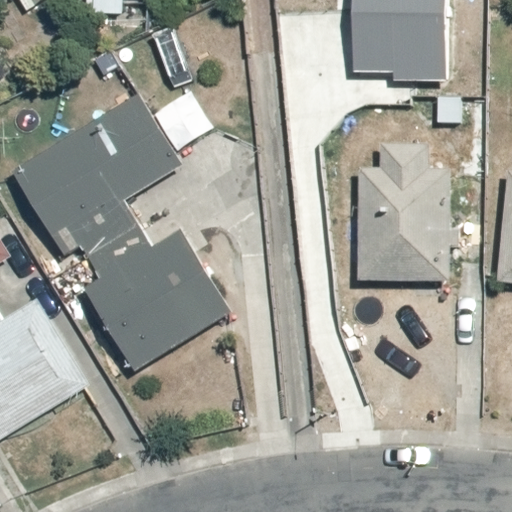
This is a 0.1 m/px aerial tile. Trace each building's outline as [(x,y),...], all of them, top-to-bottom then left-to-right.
[(357,0),(357,76),(397,76),(396,85),(450,85),(450,0),(357,0)] [(104,283),(88,293),(139,375),(235,315),(185,234),(158,250),(130,204),(188,169),(144,98),(17,176),(69,260),(84,250),(104,283)] [(363,172),(362,285),(453,285),(454,173),(433,173),(433,149),(383,148),(383,172),(363,172)] [(511,173),(501,285),(511,285),(511,173)] [(0,235),(0,268),(15,260),(0,235)] [(41,301),(0,325),(0,445),(94,388),(41,301)]
